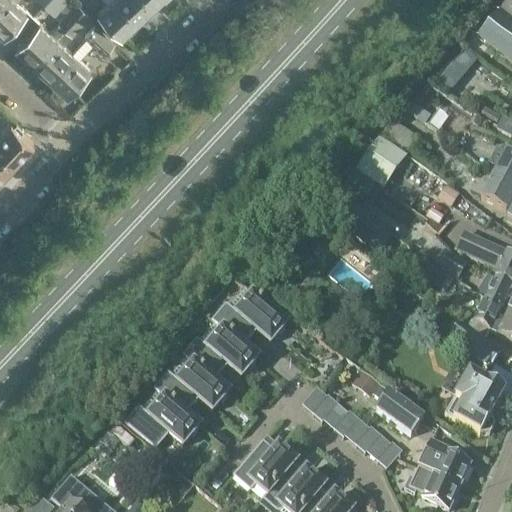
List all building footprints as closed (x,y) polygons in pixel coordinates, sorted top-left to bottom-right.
[(15,1),(15,0),(2,0),(0,3),(0,31),(3,35),(26,10),(15,1)] [(47,0),(43,6),(54,17),(68,0),(47,0)] [(121,36),(137,21),(116,0),(102,0),(106,4),(97,12),(121,36)] [(116,0),(137,21),(154,5),(149,0),(116,0)] [(511,20),(511,0),(507,0),(500,10),(511,20)] [(16,48),(33,64),(83,10),(76,3),(49,32),(39,23),(16,48)] [(64,46),(91,17),(83,10),(33,64),(49,79),(72,53),(64,46)] [(511,24),(498,13),(476,38),(511,67),(511,24)] [(79,60),(93,44),(104,54),(114,43),(94,25),(83,37),(85,39),(72,53),(49,79),(66,95),(89,70),(79,60)] [(511,97),(509,96),(511,93),(504,88),(506,85),(497,79),(489,92),(511,106),(511,97)] [(10,123),(0,133),(0,152),(13,165),(32,144),(10,123)] [(394,125),(382,140),(407,157),(418,141),(394,125)] [(378,139),(355,173),(383,192),(407,157),(382,140),(381,141),(378,139)] [(496,149),(488,165),(496,169),(494,172),(490,180),(511,190),(511,156),(504,153),(496,149)] [(0,178),(13,165),(0,152),(0,178)] [(349,168),(334,189),(333,191),(358,210),(376,188),(355,173),(349,168)] [(511,202),(511,190),(490,180),(479,174),(469,193),(481,199),(480,200),(506,214),(511,202)] [(329,191),(314,211),(372,256),(387,237),(329,191)] [(498,273),(507,255),(465,235),(456,254),(487,267),(498,273)] [(434,269),(457,283),(467,267),(445,252),(434,269)] [(495,279),(511,286),(511,285),(511,256),(507,255),(498,273),(495,279)] [(511,286),(495,279),(485,300),(501,308),(511,286)] [(225,306),(211,323),(214,326),(215,326),(242,349),(243,349),(255,334),(270,346),(277,337),(280,337),(284,332),(284,329),(286,327),(244,291),(229,309),(225,306)] [(485,300),(474,323),(484,330),(489,333),(497,337),(496,338),(511,345),(511,316),(507,314),(500,311),(501,308),(485,300)] [(458,349),(478,363),(489,370),(500,354),(458,325),(449,337),(461,345),(458,349)] [(213,383),(214,383),(226,368),(240,380),(248,371),(251,371),(255,366),(255,363),(257,361),(243,349),(242,349),(215,326),(214,326),(199,344),(196,341),(182,357),(185,360),(186,360),(213,383)] [(153,392),(156,395),(157,394),(184,417),(185,417),(197,402),(211,414),(219,405),(222,405),(226,400),(226,397),(228,395),(214,383),(213,383),(186,360),(185,360),(170,378),(167,375),(153,392)] [(468,376),(445,417),(479,437),(489,436),(494,428),(490,420),(503,397),(510,401),(511,396),(511,381),(495,372),(487,387),(468,376)] [(157,394),(156,395),(141,412),(138,409),(123,426),(155,452),(168,436),(182,448),(190,439),(193,439),(197,434),(197,431),(199,429),(185,417),(184,417),(157,394)] [(379,409),(375,414),(380,417),(404,435),(411,440),(424,422),(417,417),(388,396),(379,409)] [(326,400),(311,417),(321,426),(336,409),(326,400)] [(348,415),(333,433),(343,441),(358,424),(348,415)] [(364,457),(366,455),(380,439),(369,430),(354,448),(364,457)] [(286,457),(277,449),(266,440),(234,478),(251,493),(255,488),(266,497),(266,498),(291,469),(295,465),(293,463),(293,460),(289,456),(286,457)] [(417,472),(459,491),(470,468),(447,457),(449,452),(430,444),(417,472)] [(376,464),(386,472),(402,454),(391,445),(376,464)] [(302,511),(319,493),(320,493),(324,488),(321,487),(321,484),(317,480),(314,481),(305,473),(301,477),(291,469),(266,498),(266,497),(262,502),(273,511),(282,511),(302,511)] [(444,511),(449,511),(459,491),(417,472),(412,482),(409,480),(403,493),(414,498),(415,495),(423,498),(421,501),(444,511)] [(66,501),(79,485),(70,477),(56,493),(66,501)] [(302,511),(351,511),(349,511),(349,508),(345,504),(342,505),(333,497),(329,501),(320,493),(319,493),(302,511)]
